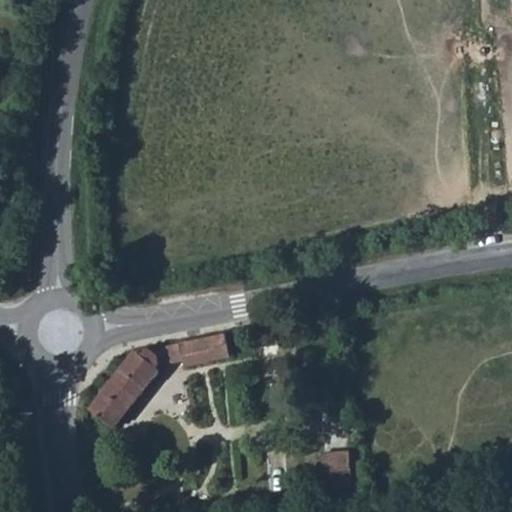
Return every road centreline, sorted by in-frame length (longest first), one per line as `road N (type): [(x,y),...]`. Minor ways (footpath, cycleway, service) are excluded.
road 1 (residential): [(94,328),(223,314),(511,251)]
road 2 (tertiary): [(59,296),(62,93),(81,0)]
road 3 (tertiary): [(71,511),(59,365)]
